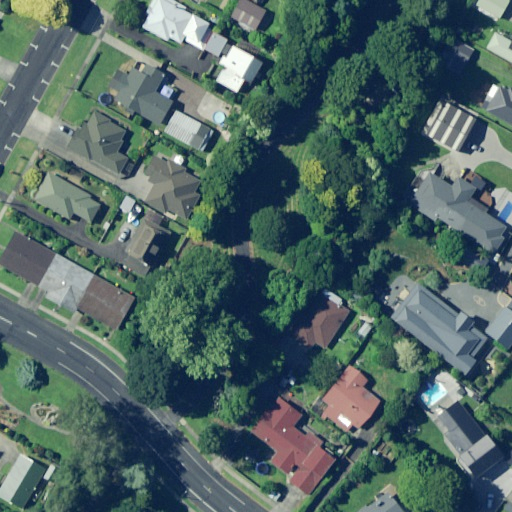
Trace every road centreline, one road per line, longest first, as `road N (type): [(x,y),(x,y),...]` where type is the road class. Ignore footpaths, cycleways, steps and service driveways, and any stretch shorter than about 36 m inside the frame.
road 1 (residential): [(0,316),(61,348),(129,401),(233,511)]
road 2 (residential): [(0,137),(75,0)]
